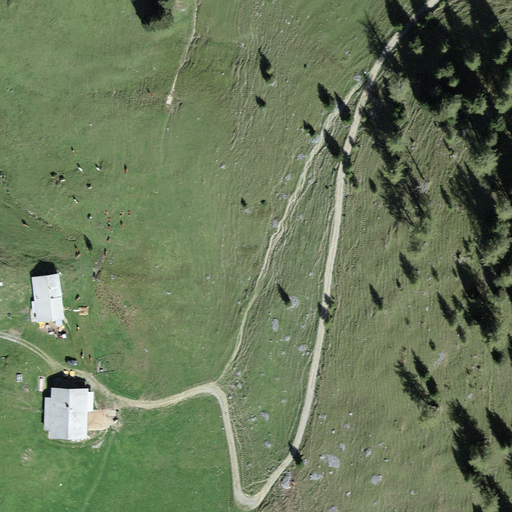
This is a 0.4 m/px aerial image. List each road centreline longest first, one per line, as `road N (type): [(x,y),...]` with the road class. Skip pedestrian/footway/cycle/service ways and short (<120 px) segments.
road 1 (track): [(373,73),(345,158),(295,448),(257,500),(240,497),(225,409),(210,387)]
road 2 (track): [(104,391),(0,334)]
